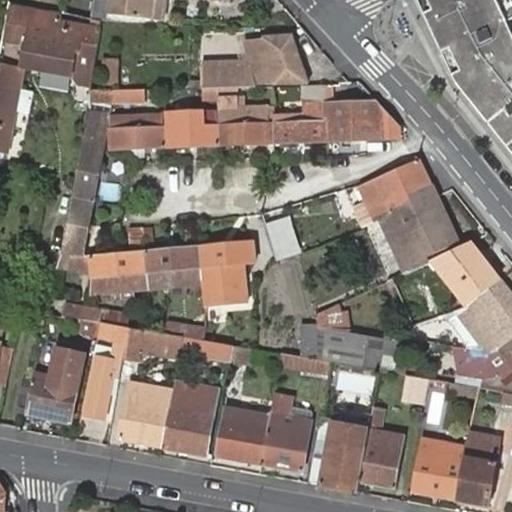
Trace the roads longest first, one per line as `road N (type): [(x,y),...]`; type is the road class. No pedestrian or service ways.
road 1 (residential): [(166,206),(292,188),(443,130)]
road 2 (residential): [(41,461),(319,511)]
